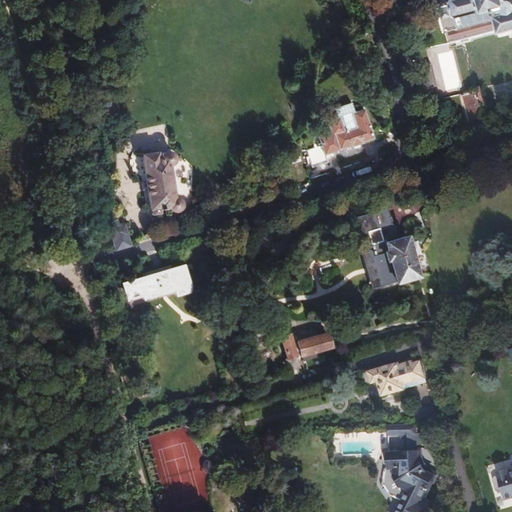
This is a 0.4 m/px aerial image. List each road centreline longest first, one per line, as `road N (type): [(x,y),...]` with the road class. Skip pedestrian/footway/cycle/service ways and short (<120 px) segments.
road 1 (residential): [(77,264),(407,159),(511,142)]
road 2 (residential): [(123,432),(424,344)]
road 3 (track): [(77,264),(1,0)]
road 4 (track): [(145,511),(77,264)]
road 5 (residential): [(424,344),(471,511)]
road 6 (unknown): [(359,0),(390,80),(396,163)]
